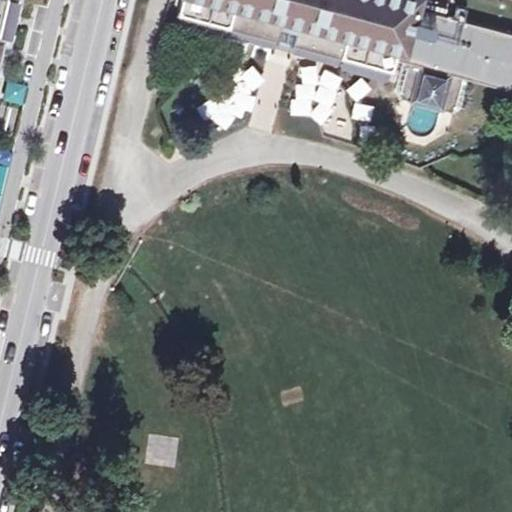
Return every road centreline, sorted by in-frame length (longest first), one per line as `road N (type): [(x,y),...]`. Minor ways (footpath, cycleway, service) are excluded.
road 1 (secondary): [(102,0),(0,423)]
road 2 (residential): [(54,0),(0,226)]
